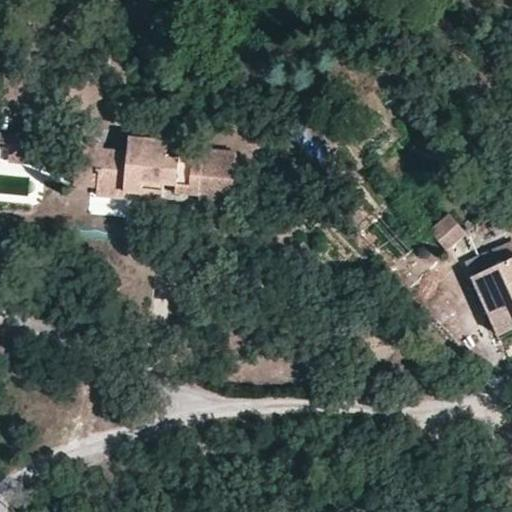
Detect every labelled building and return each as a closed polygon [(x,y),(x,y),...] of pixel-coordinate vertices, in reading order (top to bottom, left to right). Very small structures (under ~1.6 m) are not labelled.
[(0,148),(11,150),(13,137),(0,135),(0,148)] [(106,146),(81,143),(79,165),(109,169),(107,184),(106,193),(133,196),(134,187),(147,188),(146,198),(170,201),(172,182),(182,183),(182,191),(234,196),(239,153),(185,147),(185,154),(172,152),(174,140),(131,136),(129,154),(106,151),(106,146)] [(44,140),(13,137),(11,150),(10,164),(41,167),(44,140)] [(109,169),(79,165),(77,181),(107,184),(109,169)] [(469,234),(453,216),(434,234),(450,251),(469,234)] [(511,244),(466,265),(499,339),(511,333),(511,244)]
